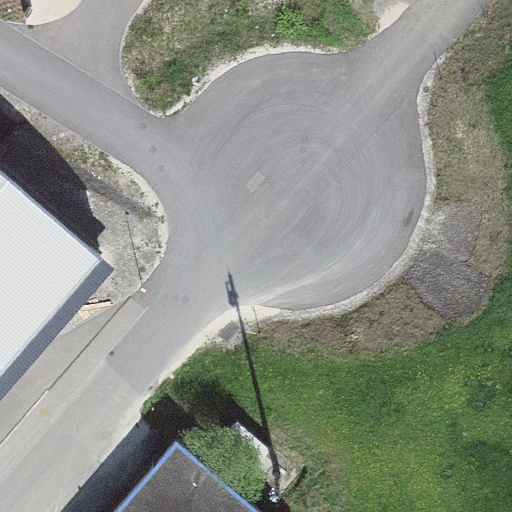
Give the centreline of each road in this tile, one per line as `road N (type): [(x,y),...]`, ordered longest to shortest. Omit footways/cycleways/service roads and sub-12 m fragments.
road 1 (residential): [(258,227),(10,511)]
road 2 (residential): [(258,227),(0,63)]
road 3 (residential): [(456,0),(258,227)]
